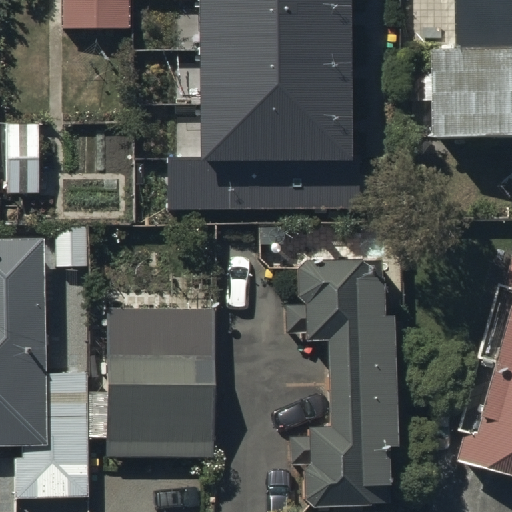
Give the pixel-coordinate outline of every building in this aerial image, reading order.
[(125,0),(59,0),(60,32),(126,33),(125,0)] [(344,0),(191,0),(193,151),(164,151),(164,207),(360,205),(360,152),(346,152),(344,0)] [(511,0),(462,0),(463,62),(441,62),(441,151),(511,150),(511,0)] [(37,129),(4,130),(6,198),(38,197),(37,129)] [(42,378),(42,246),(0,246),(0,452),(16,453),(16,500),(85,500),(85,378),(42,378)] [(392,425),(402,425),(399,314),(373,314),(373,299),(353,299),(353,253),(292,253),(292,289),(301,295),(301,334),(323,334),(323,419),(303,419),(303,460),(300,460),(300,493),(308,499),(366,498),(366,494),(384,493),(383,437),(392,437),(392,425)] [(468,441),(460,466),(511,483),(511,273),(507,290),(502,289),(460,438),(468,441)] [(212,314),(105,313),(105,462),(212,462),(212,314)]
